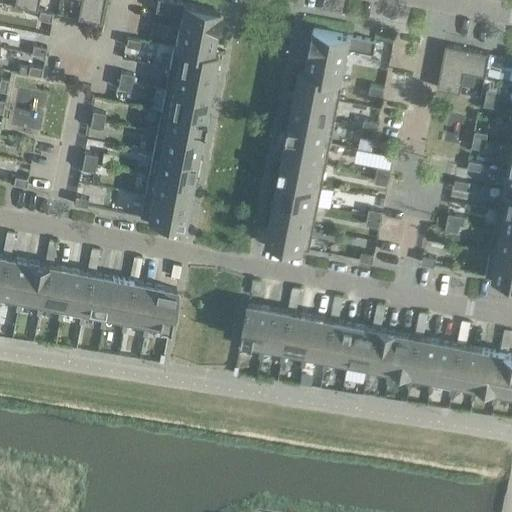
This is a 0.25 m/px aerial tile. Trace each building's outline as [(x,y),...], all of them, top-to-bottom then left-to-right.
[(13,0),(13,5),(36,9),(37,0),(13,0)] [(103,0),(79,0),(76,17),(99,22),(103,0)] [(155,0),(154,10),(163,11),(164,0),(155,0)] [(171,0),(164,0),(163,11),(171,13),(173,0),(171,0)] [(173,0),(171,13),(180,15),(182,2),(173,0)] [(173,44),(172,45),(190,49),(216,54),(216,52),(211,51),(212,43),(217,20),(219,9),(199,5),(182,2),(180,15),(174,44),(173,44)] [(52,12),(39,10),(37,18),(50,21),(52,12)] [(299,68),(298,70),(324,75),(342,79),(342,77),(341,77),(347,47),(349,35),(333,31),(313,27),(311,38),(306,62),(304,70),(299,68)] [(349,35),(347,47),(356,49),(358,36),(349,35)] [(125,45),(137,47),(139,39),(126,36),(125,45)] [(358,36),(356,49),(364,51),(366,38),(358,36)] [(366,38),(364,51),(373,52),(375,40),(366,38)] [(45,44),(33,42),(31,50),(44,53),(45,44)] [(463,71),(485,76),(489,53),(445,44),(436,88),(459,92),(463,71)] [(172,45),(168,67),(212,75),(216,54),(190,49),(172,45)] [(41,67),(28,65),(27,73),(39,75),(41,67)] [(168,67),(164,88),(208,96),(212,75),(168,67)] [(499,68),(498,77),(509,79),(510,70),(499,68)] [(298,70),(294,91),(338,100),(342,79),(324,75),(298,70)] [(120,71),(118,79),(131,81),(132,73),(120,71)] [(116,87),(129,90),(131,81),(118,79),(116,87)] [(383,87),(370,84),(368,92),(381,95),(383,87)] [(164,88),(160,109),(204,118),(208,96),(164,88)] [(500,91),(487,89),(485,97),(498,99),(500,91)] [(294,91),(290,112),(334,121),(338,100),(294,91)] [(485,97),(484,105),(497,107),(498,99),(485,97)] [(92,109),(90,117),(103,120),(105,112),(92,109)] [(160,109),(156,130),(199,139),(204,118),(160,109)] [(290,112),(286,134),(330,142),(334,121),(290,112)] [(88,126),(101,128),(103,120),(90,117),(88,126)] [(362,126),(375,129),(376,121),(363,118),(362,126)] [(360,135),(373,137),(375,129),(362,126),(360,135)] [(156,130),(152,151),(195,160),(199,139),(156,130)] [(487,133),(474,130),(472,138),(485,141),(487,133)] [(286,134),(282,155),(326,163),(330,142),(286,134)] [(485,141),(472,138),(471,146),(484,149),(485,141)] [(33,142),(20,139),(18,148),(31,150),(33,142)] [(511,145),(504,144),(500,167),(507,168),(507,167),(511,167),(511,145),(511,146),(511,145)] [(152,151),(147,173),(191,181),(195,160),(152,151)] [(33,168),(36,156),(21,152),(18,164),(33,168)] [(83,152),(82,160),(95,162),(96,154),(83,152)] [(282,155),(278,176),(321,185),(326,163),(282,155)] [(468,159),(467,168),(479,170),(481,162),(468,159)] [(82,160),(80,168),(93,171),(95,162),(82,160)] [(375,173),(388,176),(389,167),(377,165),(375,173)] [(503,187),(503,188),(511,189),(511,167),(507,167),(507,168),(503,187)] [(147,173),(143,194),(187,202),(191,181),(147,173)] [(388,176),(375,173),(373,181),(386,184),(388,176)] [(27,177),(14,175),(12,183),(25,186),(27,177)] [(278,176),(274,197),(317,206),(321,185),(278,176)] [(454,179),(452,187),(465,190),(467,181),(454,179)] [(511,211),(511,189),(503,188),(503,187),(502,187),(497,209),(511,211)] [(143,194),(139,216),(183,224),(187,202),(143,194)] [(74,195),(73,203),(85,206),(87,197),(74,195)] [(274,197),(270,218),(313,227),(317,206),(274,197)] [(367,215),(380,218),(381,210),(368,207),(367,215)] [(511,211),(497,209),(493,230),(511,233),(511,211)] [(460,215),(447,213),(446,221),(459,224),(460,215)] [(380,218),(367,215),(365,224),(378,226),(380,218)] [(270,218),(265,241),(309,249),(313,227),(270,218)] [(467,225),(459,224),(446,221),(444,229),(465,233),(467,225)] [(511,233),(493,230),(489,252),(511,256),(511,233)] [(372,261),(374,253),(361,251),(359,259),(372,261)] [(511,280),(511,256),(489,252),(485,275),(511,280)] [(435,257),(422,254),(421,262),(434,265),(435,257)] [(5,255),(0,281),(0,298),(18,302),(26,259),(5,255)] [(26,259),(18,302),(39,306),(48,263),(26,259)] [(48,263),(39,306),(60,311),(69,267),(48,263)] [(69,267),(60,311),(81,315),(90,271),(69,267)] [(90,271),(81,315),(103,319),(111,275),(90,271)] [(111,275),(103,319),(124,323),(132,279),(111,275)] [(132,279),(124,323),(145,327),(154,284),(132,279)] [(154,284),(145,327),(167,331),(176,288),(154,284)] [(261,350),(270,306),(248,302),(239,346),(261,350)] [(291,310),(287,310),(270,306),(261,350),(283,354),(291,310)] [(304,358),(312,315),(291,310),(283,354),(304,358)] [(334,319),(329,318),(312,315),(304,358),(325,362),(334,319)] [(355,323),(338,319),(334,319),(325,362),(346,366),(355,323)] [(376,327),(372,326),(355,323),(346,366),(367,371),(376,327)] [(389,375),(397,331),(376,327),(367,371),(389,375)] [(410,379),(418,335),(397,331),(389,375),(410,379)] [(440,339),(422,336),(418,335),(410,379),(431,383),(440,339)] [(452,387),(461,343),(440,339),(431,383),(452,387)] [(482,348),(465,344),(461,343),(452,387),(473,391),(482,348)] [(495,395),(503,352),(482,348),(473,391),(495,395)] [(511,353),(507,353),(503,352),(495,395),(511,398),(511,353)]
